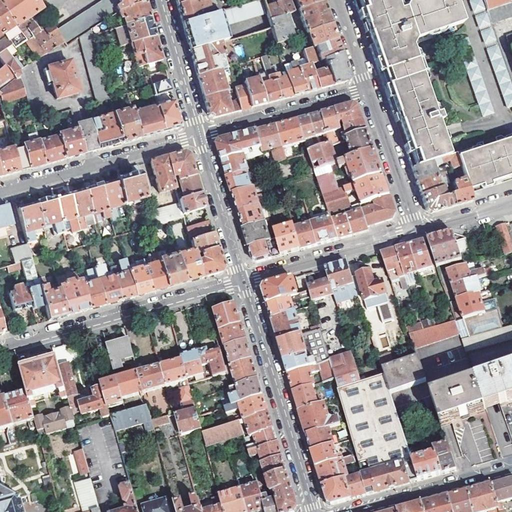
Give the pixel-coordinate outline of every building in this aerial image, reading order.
[(42,9),(36,0),(0,0),(0,5),(16,26),(14,27),(22,37),(39,60),(65,42),(57,31),(54,25),(47,30),(40,31),(41,26),(41,22),(40,19),(37,13),(42,9)] [(36,0),(42,9),(46,15),(67,0),(36,0)] [(101,0),(102,1),(57,31),(65,42),(66,43),(115,10),(114,9),(120,4),(118,0),(101,0)] [(118,0),(120,4),(114,9),(115,10),(117,13),(120,11),(145,2),(144,0),(118,0)] [(178,8),(182,23),(225,10),(221,1),(218,2),(217,0),(192,0),(177,5),(178,8)] [(186,37),(191,51),(221,42),(228,40),(223,25),(267,13),(261,0),(254,0),(225,10),(182,23),(186,37)] [(261,0),(267,13),(269,20),(287,14),(294,11),(289,0),(261,0)] [(295,0),(299,9),(323,1),(322,0),(295,0)] [(353,0),(361,21),(366,19),(363,10),(367,9),(363,0),(353,0)] [(415,152),(420,165),(449,156),(444,143),(448,141),(446,135),(428,81),(430,80),(426,68),(423,59),(421,60),(417,49),(418,45),(457,32),(455,28),(464,24),(455,0),(411,0),(401,3),(400,0),(363,0),(367,9),(363,10),(366,19),(367,24),(370,32),(374,44),(383,70),(387,69),(390,76),(393,84),(388,85),(395,105),(397,113),(400,121),(407,143),(411,153),(415,152)] [(511,82),(482,0),(468,0),(508,109),(511,107),(511,82)] [(511,0),(483,0),(487,11),(511,1),(511,0)] [(323,1),(299,9),(307,33),(331,25),(325,7),(323,1)] [(511,1),(487,11),(491,24),(511,16),(511,1)] [(145,2),(120,11),(122,19),(125,19),(127,25),(150,18),(149,14),(145,2)] [(16,26),(0,5),(0,36),(3,34),(6,33),(14,27),(16,26)] [(288,39),(294,37),(287,14),(269,20),(276,43),(279,42),(288,39)] [(127,25),(122,27),(127,45),(132,44),(155,36),(152,23),(150,18),(127,25)] [(331,25),(307,33),(312,47),(315,46),(336,39),(334,36),(331,25)] [(6,33),(14,43),(22,37),(14,27),(6,33)] [(97,102),(110,99),(91,30),(79,38),(97,102)] [(132,44),(135,56),(143,53),(146,65),(162,60),(155,36),(132,44)] [(336,39),(315,46),(320,61),(324,60),(340,54),(339,50),(336,39)] [(483,118),(495,114),(469,39),(456,43),(483,118)] [(219,69),(228,66),(221,42),(191,51),(192,58),(198,75),(219,69)] [(20,71),(0,44),(0,59),(6,67),(13,77),(16,80),(21,77),(19,71),(20,71)] [(369,46),(391,107),(395,105),(388,85),(393,84),(390,76),(387,69),(383,70),(374,44),(369,46)] [(311,48),(302,50),(307,65),(310,64),(316,62),(311,48)] [(341,58),(340,54),(324,60),(334,85),(346,82),(349,77),(341,58)] [(269,65),(266,56),(261,57),(269,81),(260,83),(267,103),(270,103),(280,100),(269,65)] [(298,68),(296,60),(282,64),(284,71),(293,96),(296,95),(307,93),(298,68)] [(324,88),(334,85),(324,60),(320,61),(316,62),(310,64),(320,89),(324,88)] [(49,69),(57,99),(79,93),(71,62),(49,69)] [(32,117),(33,120),(46,116),(31,64),(20,71),(19,71),(21,77),(26,96),(32,117)] [(293,96),(284,71),(278,74),(274,64),(269,65),(280,100),(290,97),(293,96)] [(316,90),(320,89),(310,64),(307,65),(298,68),(307,93),(316,90)] [(0,84),(13,77),(6,67),(0,70),(0,84)] [(202,92),(204,96),(228,90),(227,86),(224,87),(219,69),(198,75),(202,92)] [(165,70),(149,75),(153,87),(169,83),(165,70)] [(260,83),(258,76),(244,81),(244,85),(251,108),(263,104),(267,103),(260,83)] [(0,91),(0,98),(1,103),(26,96),(21,77),(16,80),(0,91)] [(155,95),(171,91),(169,83),(153,87),(155,95)] [(251,108),(244,85),(235,88),(236,94),(241,110),(251,108)] [(209,115),(214,118),(241,110),(236,94),(228,97),(229,100),(228,100),(226,93),(229,92),(228,90),(204,96),(205,100),(209,115)] [(178,129),(180,123),(174,102),(158,106),(165,132),(178,129)] [(152,135),(165,132),(158,106),(134,114),(141,138),(152,135)] [(353,106),(337,110),(340,123),(344,122),(346,127),(364,122),(363,118),(359,109),(353,106)] [(332,145),(340,142),(338,138),(336,139),(333,131),(342,129),(340,123),(337,110),(333,111),(324,114),(330,140),(332,145)] [(136,139),(141,138),(134,114),(133,111),(115,115),(122,143),(136,139)] [(330,140),(324,114),(314,116),(311,117),(317,137),(324,136),(326,142),(330,140)] [(103,148),(122,143),(115,115),(90,122),(98,150),(103,148)] [(25,120),(26,126),(34,125),(33,120),(32,117),(25,120)] [(317,137),(311,117),(302,120),(299,121),(305,140),(317,137)] [(305,140),(299,121),(283,125),(278,126),(283,148),(305,142),(305,140)] [(94,151),(98,150),(90,122),(77,125),(77,127),(84,154),(94,151)] [(347,140),(368,134),(367,130),(364,122),(346,127),(344,129),(346,135),(343,136),(344,141),(347,140)] [(283,148),(278,126),(263,130),(258,132),(263,149),(264,154),(264,156),(268,155),(268,153),(274,151),(277,163),(286,160),(283,148)] [(80,155),(84,154),(77,127),(73,129),(74,130),(58,134),(58,137),(64,159),(80,155)] [(26,169),(45,164),(38,140),(36,131),(33,132),(34,134),(27,135),(30,143),(24,144),(24,147),(14,149),(20,171),(26,169)] [(220,143),(217,147),(221,158),(222,162),(263,149),(258,132),(220,143)] [(353,159),(374,152),(369,138),(368,134),(347,140),(353,159)] [(511,176),(511,142),(511,140),(510,135),(497,140),(498,144),(485,149),(484,145),(455,154),(460,167),(464,179),(468,192),(481,188),(490,184),(499,181),(511,176)] [(50,163),(64,159),(58,137),(43,141),(42,140),(38,140),(45,164),(50,163)] [(326,147),(309,153),(315,172),(332,166),(339,164),(332,145),(330,140),(326,142),(326,147)] [(407,143),(404,145),(412,169),(420,165),(415,152),(411,153),(407,143)] [(16,172),(20,171),(14,149),(0,152),(0,173),(1,176),(16,172)] [(263,149),(222,162),(223,166),(227,179),(247,173),(250,172),(246,160),(264,154),(263,149)] [(185,151),(167,156),(174,177),(177,175),(179,180),(196,175),(194,171),(189,153),(185,151)] [(355,186),(383,177),(378,164),(374,152),(353,159),(339,164),(332,166),(335,172),(349,168),(350,172),(348,173),(350,180),(354,179),(355,186)] [(303,156),(310,174),(315,172),(309,153),(303,156)] [(436,176),(433,167),(450,161),(453,169),(460,167),(455,154),(455,153),(449,156),(420,165),(412,169),(415,179),(417,183),(436,176)] [(150,161),(160,193),(176,189),(174,177),(167,156),(150,161)] [(118,181),(125,204),(147,199),(138,165),(131,167),(133,176),(118,181)] [(360,204),(389,195),(386,186),(383,177),(355,186),(340,190),(335,172),(332,166),(315,172),(330,214),(345,209),(360,204)] [(247,173),(227,179),(228,182),(233,196),(252,190),(247,173)] [(436,176),(417,183),(419,191),(421,195),(440,188),(437,178),(440,177),(439,174),(436,176)] [(184,214),(205,207),(196,175),(179,180),(182,192),(178,194),(181,203),(184,214)] [(469,202),(471,201),(468,192),(464,179),(452,184),(455,192),(451,194),(455,206),(469,202)] [(111,217),(112,222),(119,220),(116,207),(125,204),(118,181),(101,185),(111,217)] [(85,190),(95,223),(103,221),(102,219),(111,217),(101,185),(85,190)] [(426,211),(431,213),(455,206),(451,194),(445,196),(443,190),(444,189),(443,187),(440,188),(421,195),(422,198),(426,211)] [(252,190),(233,196),(234,199),(238,214),(260,207),(255,189),(252,190)] [(70,194),(80,231),(88,228),(87,226),(95,223),(85,190),(70,194)] [(55,199),(63,229),(71,225),(74,233),(80,231),(70,194),(55,199)] [(392,219),(395,212),(389,195),(360,204),(367,227),(382,222),(392,219)] [(278,199),(279,204),(292,201),(291,196),(278,199)] [(43,228),(44,234),(55,230),(57,235),(64,233),(63,229),(55,199),(36,204),(43,228)] [(151,211),(155,225),(184,217),(184,214),(181,203),(151,211)] [(18,209),(27,243),(35,241),(33,232),(43,228),(36,204),(18,209)] [(345,209),(354,235),(366,232),(369,231),(367,227),(360,204),(345,209)] [(0,228),(14,224),(8,206),(0,208),(0,228)] [(260,207),(238,214),(239,217),(243,230),(265,224),(260,207)] [(330,214),(338,240),(340,239),(354,235),(345,209),(330,214)] [(311,224),(318,246),(321,245),(338,240),(330,214),(326,215),(328,219),(311,224)] [(209,220),(187,227),(190,236),(212,230),(209,220)] [(265,224),(243,230),(244,233),(249,249),(271,242),(267,229),(269,228),(267,223),(265,224)] [(293,226),(300,251),(303,250),(318,246),(311,224),(297,228),(293,226)] [(497,227),(506,254),(511,251),(511,242),(506,224),(497,227)] [(293,226),(275,232),(277,240),(281,256),(284,255),(300,251),(293,226)] [(428,240),(437,268),(441,266),(463,260),(453,233),(440,237),(432,239),(428,240)] [(213,234),(192,241),(195,251),(196,254),(217,247),(213,234)] [(271,242),(249,249),(250,252),(253,261),(258,263),(281,256),(277,240),(271,242)] [(410,245),(419,272),(433,267),(424,241),(422,242),(410,245)] [(0,252),(0,269),(7,267),(21,263),(32,260),(28,244),(0,252)] [(398,248),(395,249),(404,276),(419,272),(410,245),(398,248)] [(196,254),(202,278),(221,273),(224,268),(221,260),(217,247),(196,254)] [(381,253),(392,282),(405,278),(404,276),(395,249),(384,252),(381,253)] [(199,279),(202,278),(196,254),(195,251),(178,255),(185,283),(199,279)] [(155,291),(167,288),(159,261),(157,254),(148,257),(148,259),(143,261),(151,292),(155,291)] [(181,284),(185,283),(178,255),(159,261),(167,288),(181,284)] [(132,298),(135,297),(127,267),(125,260),(118,262),(119,266),(111,268),(112,272),(120,301),(132,298)] [(149,293),(151,292),(143,261),(135,263),(136,265),(127,267),(135,297),(149,293)] [(9,273),(22,269),(21,263),(7,267),(9,273)] [(330,281),(333,290),(355,284),(348,263),(344,264),(326,269),(330,281)] [(479,278),(474,263),(466,265),(471,281),(476,279),(479,278)] [(466,265),(447,271),(448,274),(452,286),(471,281),(466,265)] [(107,305),(120,301),(112,272),(104,275),(101,266),(94,269),(104,306),(107,305)] [(101,306),(104,306),(94,269),(87,271),(89,279),(81,282),(89,310),(101,306)] [(56,277),(59,287),(64,286),(63,283),(75,280),(76,283),(81,282),(78,271),(56,277)] [(358,276),(368,308),(388,302),(382,281),(373,284),(370,272),(358,276)] [(304,275),(296,277),(300,290),(308,288),(308,287),(304,275)] [(51,320),(67,316),(60,291),(48,294),(44,279),(37,281),(41,293),(45,307),(48,321),(51,320)] [(292,279),(265,286),(263,290),(266,302),(267,305),(298,295),(292,279)] [(471,281),(452,286),(453,289),(457,300),(479,294),(483,292),(482,290),(480,290),(476,279),(471,281)] [(89,310),(81,282),(76,283),(75,280),(63,283),(64,286),(59,287),(60,291),(67,316),(78,313),(89,310)] [(308,288),(312,301),(334,295),(333,290),(330,281),(308,287),(308,288)] [(13,311),(32,306),(30,296),(26,283),(13,287),(15,292),(9,294),(13,311)] [(32,306),(34,310),(45,307),(41,293),(30,296),(32,306)] [(298,295),(267,305),(268,308),(271,319),(296,311),(293,304),(304,300),(302,293),(298,295)] [(458,305),(463,319),(485,313),(479,294),(457,300),(458,305)] [(235,306),(215,312),(221,332),(241,325),(235,306)] [(377,309),(364,312),(376,352),(389,349),(385,332),(384,333),(377,309)] [(296,311),(271,319),(275,331),(279,343),(302,335),(300,329),(305,327),(302,318),(298,319),(296,311)] [(12,331),(8,317),(0,319),(0,322),(3,334),(12,331)] [(190,323),(194,336),(203,333),(199,321),(190,323)] [(410,334),(415,349),(460,334),(456,321),(410,334)] [(221,332),(216,333),(219,342),(223,341),(226,348),(247,342),(243,329),(241,325),(221,332)] [(511,325),(462,339),(466,351),(511,338),(511,325)] [(302,335),(279,343),(280,346),(284,361),(327,348),(321,329),(302,335)] [(108,346),(115,371),(125,368),(123,361),(135,357),(130,339),(108,346)] [(247,342),(226,348),(231,366),(252,360),(248,346),(247,342)] [(327,348),(284,361),(287,371),(288,374),(331,361),(330,359),(327,348)] [(214,377),(228,373),(221,350),(210,353),(209,350),(199,353),(203,366),(210,364),(214,377)] [(203,366),(199,353),(182,357),(183,361),(188,378),(205,373),(203,366)] [(361,384),(352,353),(330,359),(331,361),(336,379),(339,391),(361,384)] [(511,399),(511,353),(486,362),(490,374),(482,377),(476,379),(486,409),(492,406),(504,402),(511,399)] [(391,354),(379,358),(382,369),(395,364),(391,354)] [(426,382),(417,356),(395,364),(382,369),(384,376),(390,394),(426,382)] [(29,394),(33,408),(37,408),(34,396),(60,388),(64,400),(68,398),(59,366),(58,360),(39,366),(22,371),(29,394)] [(252,360),(231,366),(237,387),(259,381),(253,364),(252,360)] [(188,378),(183,361),(161,367),(167,387),(181,383),(183,389),(179,390),(183,403),(185,402),(194,400),(188,378)] [(331,361),(288,374),(289,377),(294,392),(313,387),(316,386),(312,374),(315,373),(317,377),(322,379),(324,383),(336,379),(331,361)] [(80,397),(70,363),(59,366),(68,398),(69,400),(80,397)] [(167,387),(161,367),(139,373),(145,393),(167,387)] [(145,393),(139,373),(118,379),(123,399),(145,393)] [(414,482),(418,481),(411,460),(390,394),(384,376),(361,384),(339,391),(363,475),(361,475),(367,495),(377,492),(393,488),(414,482)] [(123,399),(118,379),(102,384),(103,388),(109,408),(125,403),(123,399)] [(431,395),(441,424),(446,422),(451,420),(455,430),(465,426),(462,417),(464,416),(486,409),(476,379),(436,393),(431,395)] [(237,387),(231,388),(232,395),(229,396),(232,405),(264,397),(262,393),(259,381),(237,387)] [(313,387),(294,392),(299,408),(300,411),(325,403),(324,401),(317,402),(313,387)] [(104,418),(111,416),(109,408),(103,388),(94,390),(96,398),(81,403),(82,406),(85,415),(101,410),(104,418)] [(29,394),(7,400),(15,427),(30,423),(31,430),(38,428),(36,420),(33,408),(29,394)] [(69,400),(72,409),(82,406),(81,403),(80,397),(69,400)] [(232,405),(225,407),(226,412),(240,408),(244,420),(268,413),(267,410),(264,397),(232,405)] [(0,402),(0,430),(5,429),(7,435),(9,434),(12,445),(20,443),(15,427),(7,400),(0,402)] [(185,402),(187,411),(196,408),(194,400),(185,402)] [(325,403),(300,411),(302,418),(307,435),(335,426),(341,424),(338,418),(333,420),(329,418),(325,403)] [(116,431),(152,421),(148,405),(111,416),(116,431)] [(178,415),(183,434),(202,428),(197,415),(196,408),(187,411),(178,415)] [(38,428),(41,437),(69,428),(68,425),(76,423),(75,421),(72,409),(63,412),(64,414),(45,420),(44,417),(36,420),(38,428)] [(244,420),(241,421),(241,424),(246,423),(250,436),(255,435),(274,430),(272,425),(268,413),(244,420)] [(77,426),(87,423),(86,418),(75,421),(76,423),(77,426)] [(202,432),(206,444),(244,433),(241,424),(241,421),(233,423),(202,432)] [(335,426),(307,435),(309,440),(312,452),(334,446),(330,431),(336,429),(335,426)] [(274,430),(255,435),(257,443),(248,446),(249,452),(278,444),(275,433),(274,430)] [(278,444),(249,452),(251,458),(260,455),(263,464),(283,458),(282,455),(278,444)] [(445,473),(457,470),(448,444),(433,449),(434,453),(441,474),(445,473)] [(334,446),(312,452),(314,457),(317,468),(343,460),(342,455),(336,456),(335,453),(337,452),(336,445),(334,446)] [(79,475),(89,473),(82,448),(73,451),(79,475)] [(431,477),(441,474),(434,453),(425,456),(424,455),(418,457),(418,458),(411,460),(418,481),(431,477)] [(343,460),(317,468),(319,473),(323,487),(345,480),(348,479),(345,466),(355,463),(354,457),(343,460)] [(265,473),(256,476),(258,482),(287,473),(284,462),(283,458),(263,464),(262,464),(265,473)] [(258,483),(258,485),(267,483),(269,491),(272,493),(275,492),(277,499),(294,494),(292,489),(287,473),(258,482),(258,483)] [(345,480),(351,499),(363,496),(367,495),(361,475),(348,479),(345,480)] [(345,480),(323,487),(324,491),(327,502),(332,505),(351,499),(345,480)] [(505,511),(506,510),(504,510),(502,503),(511,500),(511,480),(505,482),(492,485),(498,509),(499,511),(505,511)] [(258,485),(258,483),(241,488),(247,511),(257,511),(265,510),(263,503),(261,496),(258,485)] [(139,511),(138,509),(136,502),(134,496),(131,485),(122,488),(125,502),(129,504),(131,509),(126,510),(126,508),(120,510),(120,511),(139,511)] [(488,511),(489,511),(498,509),(492,485),(472,491),(468,492),(473,511),(488,511)] [(247,511),(241,488),(220,494),(224,511),(247,511)] [(0,511),(24,511),(20,498),(6,491),(0,499),(0,511)] [(473,511),(468,492),(464,493),(450,497),(453,511),(473,511)] [(224,511),(220,494),(219,493),(212,495),(216,507),(203,511),(224,511)] [(295,511),(296,511),(298,508),(294,494),(277,499),(280,511),(295,511)] [(453,511),(450,497),(435,501),(423,504),(424,511),(453,511)] [(197,498),(192,499),(196,511),(193,511),(183,511),(181,502),(175,503),(177,511),(203,511),(201,502),(199,503),(197,498)] [(138,509),(139,511),(170,511),(167,499),(143,506),(143,508),(138,509)] [(265,510),(265,511),(280,511),(277,499),(269,501),(263,503),(265,510)]
